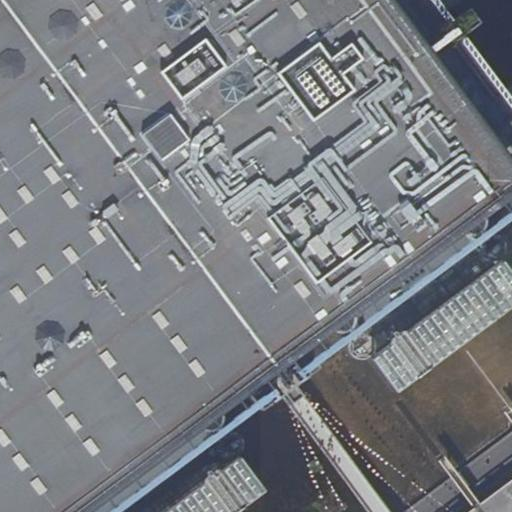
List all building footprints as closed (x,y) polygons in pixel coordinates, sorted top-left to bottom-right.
[(0,0),(0,511),(89,511),(255,389),(262,399),(263,401),(279,390),(283,386),(292,380),(319,360),(317,357),(310,349),(511,199),(511,122),(449,39),(456,33),(481,16),(472,3),(448,21),(440,27),(419,0),(0,0)] [(501,250),(501,247),(501,243),(499,240),(497,237),(494,235),(491,234),(487,233),(484,234),(481,235),(477,237),(475,240),(474,243),(473,246),(473,250),(474,253),(476,256),(479,259),(482,260),(485,261),(489,261),(492,260),(495,259),(498,256),(500,253),(501,250)] [(511,281),(498,260),(366,358),(391,392),(511,301),(511,281)] [(370,346),(370,343),(370,339),(368,336),(366,333),(363,331),(360,330),(357,330),(353,330),(350,331),(347,333),(345,336),(343,339),(343,342),(343,346),(344,349),(346,352),(348,355),(351,356),(355,357),(358,357),(361,356),(364,355),(367,352),(369,350),(370,346)] [(237,446),(237,443),(237,439),(235,436),(233,433),(230,431),(227,430),(224,430),(220,430),(217,431),(214,433),(212,436),(211,439),(210,442),(210,446),(211,449),(213,452),(215,454),(218,456),(222,457),(225,457),(229,456),(232,455),(234,452),(236,449),(237,446)] [(232,511),(261,491),(235,456),(159,511),(232,511)] [(511,511),(511,487),(477,511),(511,511)]
